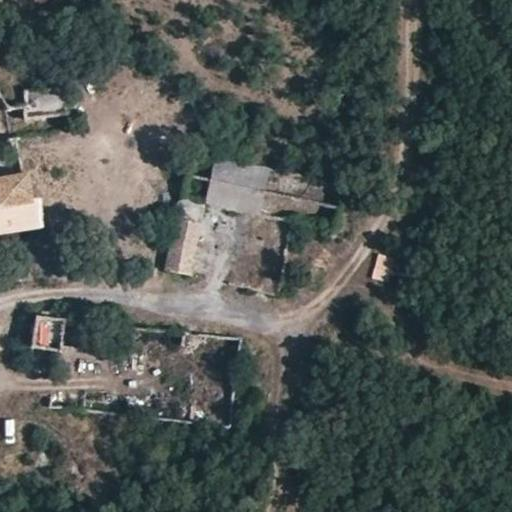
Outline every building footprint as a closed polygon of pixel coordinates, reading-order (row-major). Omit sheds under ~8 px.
[(71,116),(68,92),(67,83),(27,87),(28,103),(4,105),(8,119),(25,115),(26,120),(71,116)] [(0,90),(0,138),(11,135),(8,119),(4,105),(0,90)] [(0,235),(45,229),(44,199),(36,197),(31,175),(0,181),(0,235)] [(191,274),(205,202),(181,198),(166,270),(191,274)] [(61,350),(63,317),(38,315),(36,348),(61,350)] [(148,334),(148,363),(185,363),(185,334),(148,334)]
